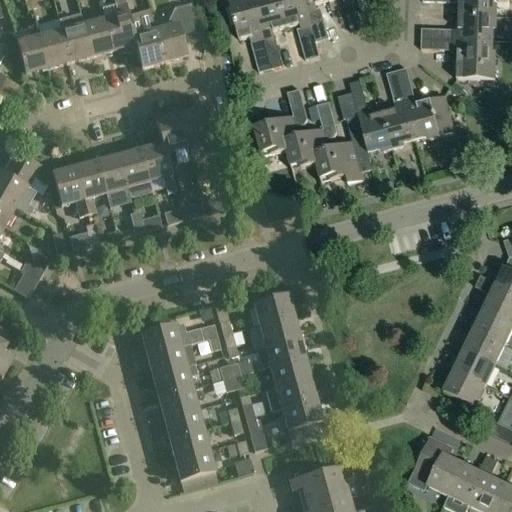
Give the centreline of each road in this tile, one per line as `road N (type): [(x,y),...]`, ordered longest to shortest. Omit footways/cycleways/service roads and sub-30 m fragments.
road 1 (tertiary): [(511,189),(81,305),(58,343)]
road 2 (residential): [(0,136),(195,83),(223,98),(404,54),(406,0)]
road 3 (residential): [(58,343),(118,385),(146,507)]
